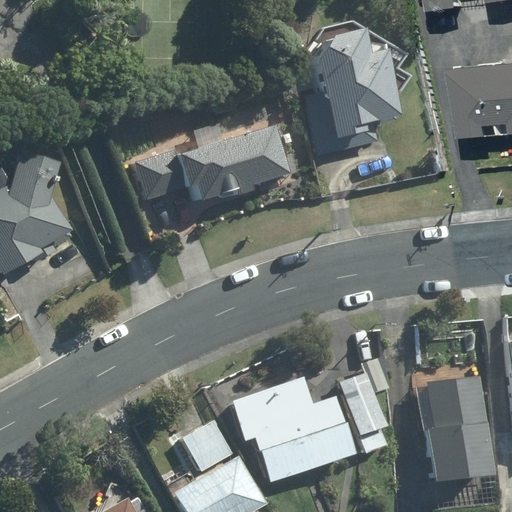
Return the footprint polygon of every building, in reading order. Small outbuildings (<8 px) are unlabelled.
[(439,0),(441,9),(473,6),(472,0),(439,0)] [(324,91),(302,95),(313,153),(349,147),(346,132),(358,130),(357,120),(398,113),(386,48),(367,52),(362,25),(314,34),(324,91)] [(511,62),(464,66),(469,136),(511,133),(511,62)] [(271,123),(132,159),(142,199),(191,187),(193,197),(234,187),(236,194),(250,190),(248,182),(284,173),(271,123)] [(0,271),(37,249),(35,245),(66,227),(48,197),(58,159),(18,149),(9,183),(0,188),(0,271)] [(380,429),(385,427),(366,371),(336,381),(361,453),(385,444),(380,429)] [(300,375),(228,397),(242,440),(251,437),(264,480),(353,453),(336,397),(309,405),(300,375)] [(414,387),(420,430),(425,429),(431,480),(489,472),(477,378),(414,387)] [(212,417),(177,436),(197,472),(232,452),(212,417)] [(264,501),(236,450),(232,452),(197,472),(168,488),(181,511),(260,511),(257,505),(264,501)] [(144,511),(135,496),(126,501),(124,497),(98,511),(144,511)]
